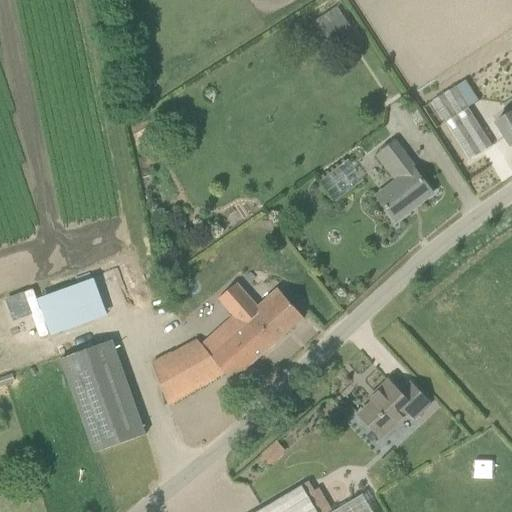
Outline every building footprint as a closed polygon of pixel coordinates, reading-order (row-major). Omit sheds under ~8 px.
[(345,19),(323,33),(331,46),(353,32),(345,19)] [(424,108),(470,181),(502,160),(456,88),(424,108)] [(511,113),(497,123),(511,147),(511,113)] [(396,221),(432,193),(415,171),(417,169),(396,141),(377,156),(398,183),(378,198),(396,221)] [(99,280),(39,295),(48,333),(108,318),(99,280)] [(233,382),(304,319),(282,293),(261,311),(237,284),(219,300),(234,317),(202,346),(198,341),(152,365),(168,405),(224,372),(233,382)] [(118,289),(107,291),(111,310),(122,308),(118,289)] [(147,436),(114,341),(62,360),(95,454),(147,436)] [(381,396),(360,416),(382,439),(409,413),(415,420),(431,406),(411,384),(401,394),(389,382),(378,393),(381,396)] [(317,511),(312,504),(302,487),(259,511),(317,511)] [(333,511),(373,511),(363,494),(333,511)]
